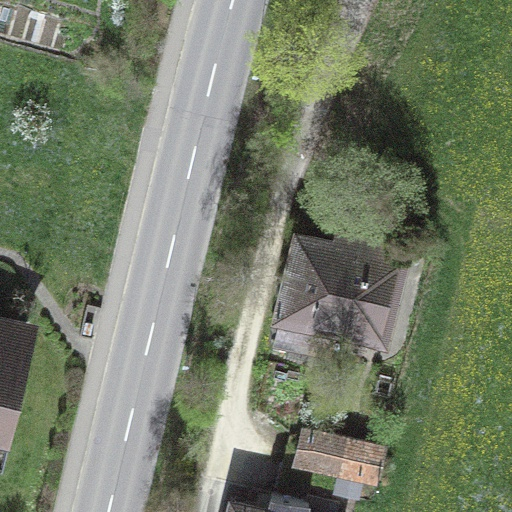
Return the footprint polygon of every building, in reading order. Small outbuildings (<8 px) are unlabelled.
[(330,355),(338,327),(382,338),(402,260),(378,254),(381,241),(337,229),(334,242),(299,234),(290,270),(284,269),(273,311),(295,316),(288,344),(330,355)] [(0,428),(25,326),(0,320),(0,428)] [(291,434),(284,461),(337,474),(338,467),(375,475),(379,457),(343,449),(346,439),(307,429),(305,437),(291,434)] [(307,495),(307,493),(330,499),(337,474),(284,461),(277,488),(307,495)] [(307,493),(307,495),(306,499),(272,491),(267,508),(234,500),(230,511),(336,511),(339,502),(330,499),(307,493)]
